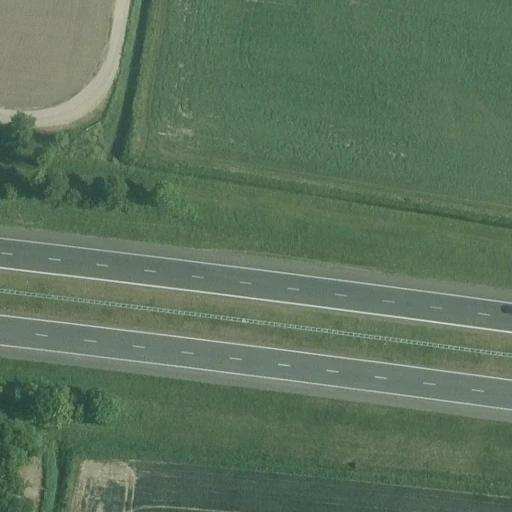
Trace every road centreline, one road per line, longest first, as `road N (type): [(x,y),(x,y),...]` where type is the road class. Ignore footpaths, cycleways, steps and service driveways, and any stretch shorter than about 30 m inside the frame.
road 1 (motorway): [(511,320),(0,255)]
road 2 (motorway): [(0,332),(511,397)]
road 3 (unclassified): [(0,111),(46,117),(103,91),(125,0)]
